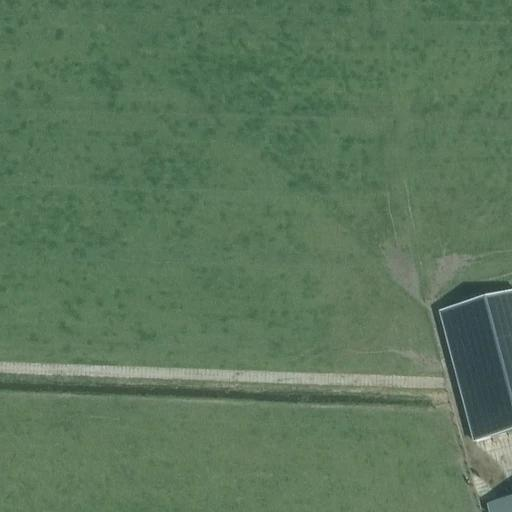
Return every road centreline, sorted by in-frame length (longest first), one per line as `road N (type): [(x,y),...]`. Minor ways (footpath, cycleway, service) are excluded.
road 1 (track): [(0,367),(453,383)]
road 2 (track): [(511,446),(471,456),(432,304)]
